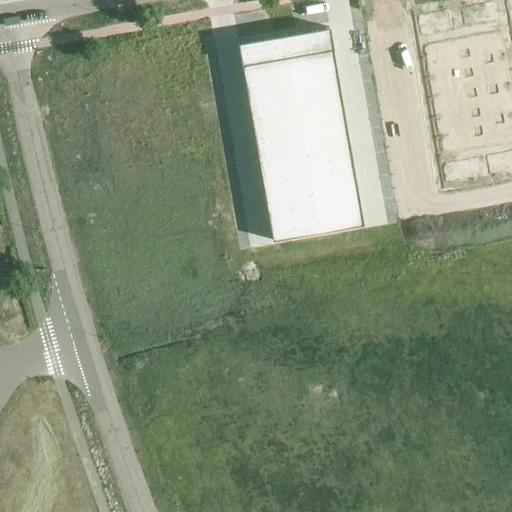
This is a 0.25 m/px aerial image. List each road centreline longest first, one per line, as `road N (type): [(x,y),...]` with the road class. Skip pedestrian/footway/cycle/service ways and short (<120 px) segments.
road 1 (unclassified): [(85,343),(6,15)]
road 2 (unclassified): [(143,511),(85,343)]
